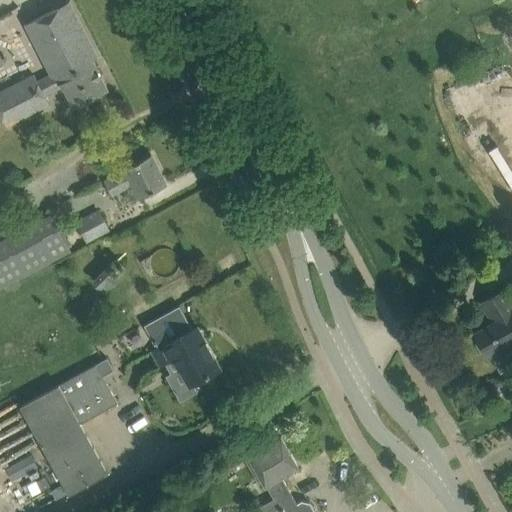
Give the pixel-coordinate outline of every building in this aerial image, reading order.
[(50,75),(37,82),(34,76),(0,93),(0,114),(6,127),(49,105),(44,97),(63,87),(73,107),(108,90),(93,60),(98,57),(69,1),(24,25),(50,75)] [(125,170),(103,181),(111,196),(133,185),(139,198),(166,185),(151,155),(124,168),(125,170)] [(86,240),(110,229),(101,208),(76,218),(86,240)] [(51,214),(0,241),(0,288),(71,251),(51,214)] [(494,322),(475,333),(488,354),(489,353),(501,373),(511,366),(511,354),(506,344),(511,340),(511,300),(505,288),(482,301),(494,322)] [(157,349),(164,362),(175,356),(190,385),(220,368),(197,327),(157,349)] [(20,406),(69,494),(108,473),(80,423),(118,403),(97,364),(20,406)] [(263,505),(262,506),(265,511),(318,511),(311,500),(303,498),(300,500),(285,474),(298,466),(281,436),(244,458),(261,487),(265,485),(276,504),(266,510),(263,505)]
